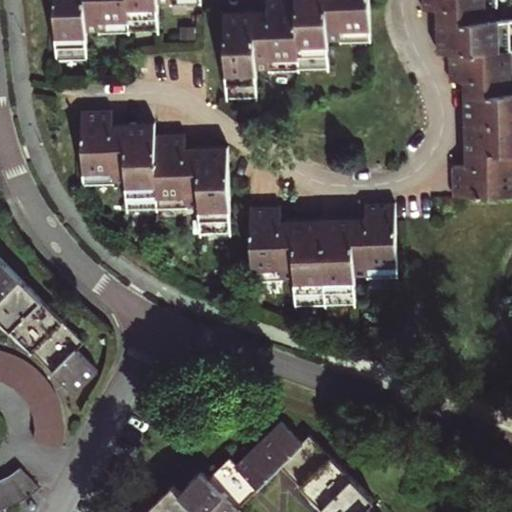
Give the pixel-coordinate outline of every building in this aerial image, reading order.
[(161,5),(204,3),(204,0),(57,0),(60,62),(90,62),(89,35),(162,33),(161,5)] [(332,45),(374,43),(373,0),(270,0),(270,12),(227,15),(230,101),(260,100),(260,73),(332,71),(332,45)] [(501,0),(427,0),(428,15),(441,15),(441,29),(442,54),(453,54),(454,83),(468,83),(469,106),(470,150),(470,167),(459,168),(460,198),(511,196),(511,22),(503,22),(501,0)] [(160,125),(158,125),(129,126),(116,127),(115,114),(85,115),(88,188),(129,187),(131,212),(203,211),(204,234),(234,233),(231,150),(203,151),(188,151),(188,137),(160,138),(160,125)] [(401,280),(399,206),(369,207),(369,220),(353,220),(302,221),(284,222),(284,210),(255,211),(257,284),(299,283),(300,308),(359,306),(359,281),(401,280)] [(77,398),(100,374),(80,353),(85,346),(0,260),(0,318),(8,327),(26,345),(42,361),(64,384),(77,398)] [(39,436),(38,445),(66,451),(68,435),(67,424),(64,408),(57,393),(47,379),(35,368),(20,360),(5,354),(0,353),(0,382),(4,384),(16,390),(29,402),(34,410),(38,423),(39,436)] [(242,511),(259,495),(284,471),(303,490),(315,502),(325,511),(371,511),(378,504),(312,440),(306,446),(284,425),(239,469),(233,462),(212,483),(204,476),(183,497),(176,491),(154,511),(242,511)] [(0,511),(14,511),(15,511),(30,505),(43,494),(23,473),(13,481),(5,485),(0,486),(0,511)]
